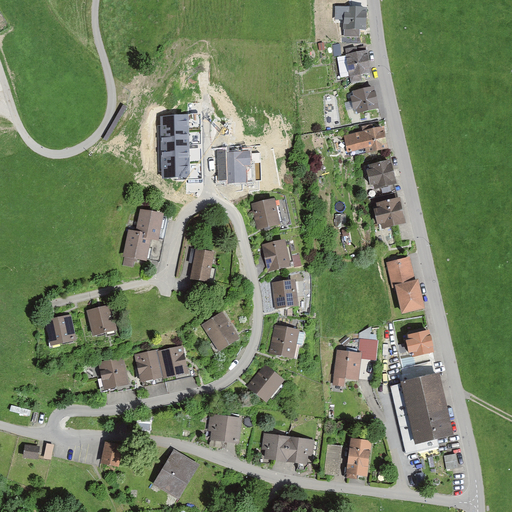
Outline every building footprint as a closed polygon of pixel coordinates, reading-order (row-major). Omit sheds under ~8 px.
[(357,30),(363,30),(364,9),(336,7),(335,18),(344,19),(343,36),(357,37),(357,30)] [(355,54),(354,48),(344,49),(350,82),(356,81),(359,81),(358,75),(368,73),(365,52),(355,54)] [(376,108),(374,99),(372,88),(358,91),(352,92),(353,97),(350,98),(352,109),(356,108),(357,113),(376,108)] [(127,107),(123,105),(103,139),(107,141),(127,107)] [(323,110),(325,122),(332,122),(331,113),(330,114),(330,111),(330,109),(323,110)] [(201,179),(200,115),(160,116),(162,180),(201,179)] [(385,148),(381,128),(371,130),(370,126),(361,128),(362,135),(350,137),(350,139),(345,140),(347,151),(355,149),(356,154),(385,148)] [(226,150),(218,151),(219,182),(229,180),(229,184),(253,184),(252,150),(226,153),(226,150)] [(388,163),(369,167),(370,171),(366,172),(369,184),(373,184),(374,188),(386,185),(393,183),(388,163)] [(389,226),(395,224),(402,223),(397,200),(390,202),(377,205),(378,210),(374,211),(376,223),(380,222),(382,227),(389,226)] [(252,205),(257,227),(276,223),(272,201),(252,205)] [(140,212),(135,234),(148,237),(155,239),(162,240),(167,218),(160,216),(140,212)] [(135,234),(128,232),(123,255),(121,264),(131,266),(132,261),(129,259),(130,256),(143,259),(158,262),(162,240),(155,239),(148,237),(135,234)] [(262,246),(268,269),(287,265),(282,242),(262,246)] [(195,250),(190,278),(206,281),(212,253),(195,250)] [(395,287),(415,282),(409,259),(386,265),(392,288),(395,287)] [(424,311),(418,281),(415,282),(395,287),(402,316),(424,311)] [(272,284),(275,307),(295,304),(292,282),(272,284)] [(113,329),(113,328),(108,307),(87,312),(92,334),(113,329)] [(223,345),(235,337),(221,315),(203,326),(212,341),(217,349),(223,345)] [(58,342),(73,339),(68,317),(45,322),(49,339),(50,342),(57,340),(57,342),(58,342)] [(293,344),(300,345),(303,333),(296,331),(274,327),(270,351),(291,355),(293,344)] [(431,352),(426,332),(407,336),(408,341),(405,341),(408,352),(411,351),(412,356),(413,364),(428,361),(426,353),(431,352)] [(162,375),(184,370),(180,348),(157,352),(162,373),(162,375)] [(140,378),(162,373),(157,352),(157,351),(135,356),(140,378)] [(333,376),(354,379),(355,371),(358,370),(358,363),(356,362),(357,354),(337,351),(333,376)] [(98,364),(103,386),(126,381),(121,359),(98,364)] [(248,385),(265,399),(280,380),(264,367),(248,385)] [(415,442),(418,458),(438,454),(434,438),(449,434),(436,375),(417,380),(401,383),(388,386),(398,427),(411,424),(415,442)] [(211,439),(235,442),(238,419),(214,416),(213,424),(209,423),(209,429),(212,429),(211,439)] [(272,459),(284,460),(287,438),(267,435),(263,435),(262,443),(266,443),(264,458),(272,459)] [(351,435),(350,447),(346,477),(354,478),(355,474),(364,475),(369,442),(360,441),(360,436),(351,435)] [(287,438),(284,460),(296,462),(304,463),(307,440),(287,438)] [(55,445),(47,443),(44,457),(52,459),(55,445)] [(102,462),(115,464),(119,447),(106,444),(102,462)] [(38,457),(39,447),(25,445),(24,456),(38,457)] [(153,482),(176,496),(195,465),(172,451),(162,467),(159,466),(157,470),(160,471),(153,482)] [(445,469),(451,468),(456,467),(453,454),(443,456),(445,469)] [(378,473),(386,474),(387,464),(380,463),(378,473)]
